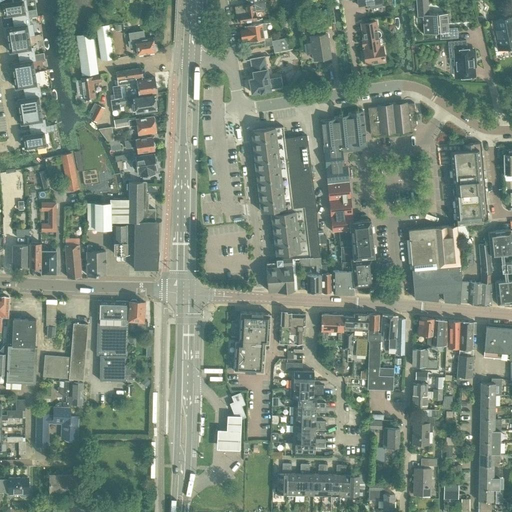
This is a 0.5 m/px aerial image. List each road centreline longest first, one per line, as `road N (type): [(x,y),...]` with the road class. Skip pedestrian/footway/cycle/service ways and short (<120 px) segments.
road 1 (residential): [(403,511),(409,307)]
road 2 (residential): [(241,109),(260,298)]
road 3 (residential): [(473,501),(481,313)]
road 4 (tertiary): [(185,293),(0,282)]
road 5 (residential): [(337,459),(340,385),(310,360),(312,301)]
road 6 (residential): [(390,212),(372,214),(366,156),(425,150)]
road 7 (primary): [(188,159),(185,293)]
road 8 (primary): [(184,393),(172,511)]
